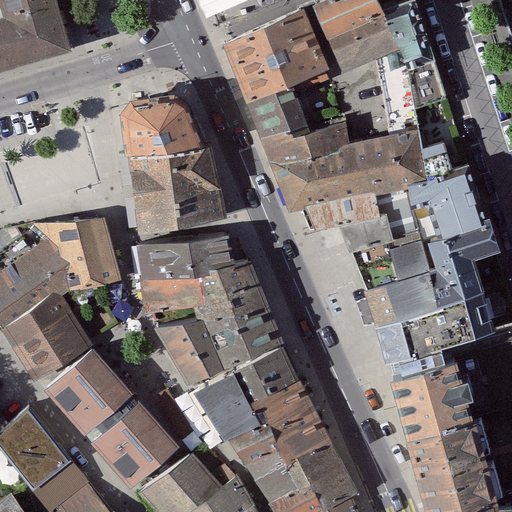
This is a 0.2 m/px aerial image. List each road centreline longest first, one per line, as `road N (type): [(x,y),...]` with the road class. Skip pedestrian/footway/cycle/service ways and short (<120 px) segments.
road 1 (primary): [(396,511),(191,36)]
road 2 (residential): [(137,511),(0,354)]
road 3 (residential): [(511,197),(444,0)]
road 4 (unclassified): [(0,98),(191,36)]
